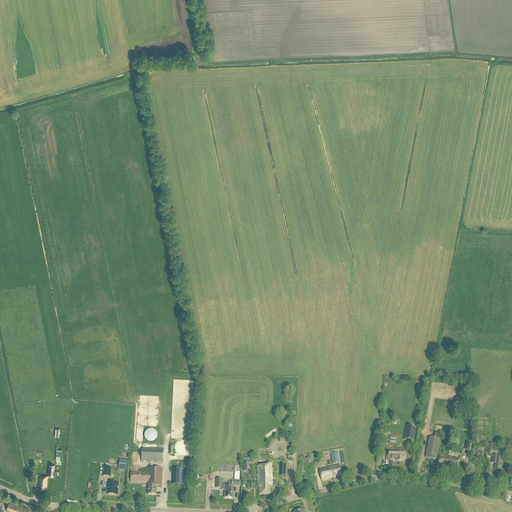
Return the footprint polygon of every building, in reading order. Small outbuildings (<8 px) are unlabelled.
[(414,442),(416,429),(406,427),(404,441),(414,442)] [(151,443),(152,443),(153,443),(154,443),(154,442),(155,442),(156,441),(157,440),(157,439),(157,438),(158,437),(158,436),(158,435),(157,435),(157,434),(157,433),(156,432),(155,431),(154,431),(154,430),(153,430),(152,430),(151,430),(150,430),(149,430),(148,431),(147,431),(146,432),(146,433),(145,434),(145,435),(145,436),(145,437),(145,438),(145,439),(146,440),(146,441),(147,442),(148,442),(149,443),(150,443),(151,443)] [(436,468),(445,469),(448,456),(437,455),(439,440),(429,438),(426,458),(437,460),(436,468)] [(163,462),(164,449),(143,448),(142,462),(163,462)] [(404,458),(404,449),(399,449),(399,450),(395,450),(395,449),(385,449),(385,454),(387,454),(387,457),(385,457),(385,460),(395,461),(402,461),(402,458),(404,458)] [(333,465),(340,464),(338,454),(331,455),(333,465)] [(448,456),(445,469),(447,470),(447,469),(450,470),(450,469),(457,470),(458,460),(450,459),(451,457),(448,456)] [(502,463),(503,459),(498,458),(498,457),(492,456),(491,464),(494,464),(493,471),(500,472),(501,463),(502,463)] [(266,463),(267,467),(257,467),(258,487),(260,487),(260,495),(271,495),(270,486),(273,484),(272,467),(272,464),(271,464),(271,463),(266,463)] [(322,481),(329,480),(329,479),(342,476),(339,465),(334,466),(334,467),(319,470),(322,481)] [(111,477),(112,468),(103,467),(103,477),(111,477)] [(161,488),(162,470),(148,470),(148,473),(131,472),(130,483),(147,484),(147,491),(147,496),(156,496),(156,488),(161,488)] [(183,487),(184,471),(174,470),(173,486),(183,487)] [(46,489),(47,477),(40,476),(39,481),(40,481),(40,484),(39,484),(39,488),(40,488),(40,490),(45,490),(45,489),(46,489)] [(118,496),(120,483),(108,481),(107,495),(118,496)] [(222,489),(222,490),(225,490),(225,498),(233,499),(233,487),(226,487),(226,485),(223,485),(222,489)] [(12,511),(25,511),(27,508),(19,505),(19,504),(10,501),(7,510),(12,511)]
